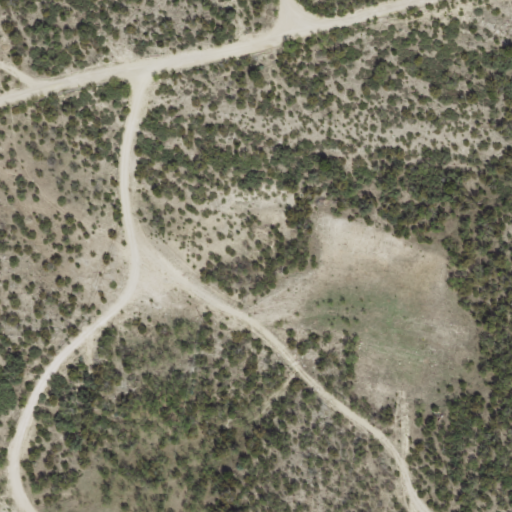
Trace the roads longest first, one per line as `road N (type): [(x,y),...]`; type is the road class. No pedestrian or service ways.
road 1 (residential): [(128,103),(138,209),(193,260),(359,325),(411,511)]
road 2 (residential): [(0,118),(128,103),(369,28),(511,1)]
